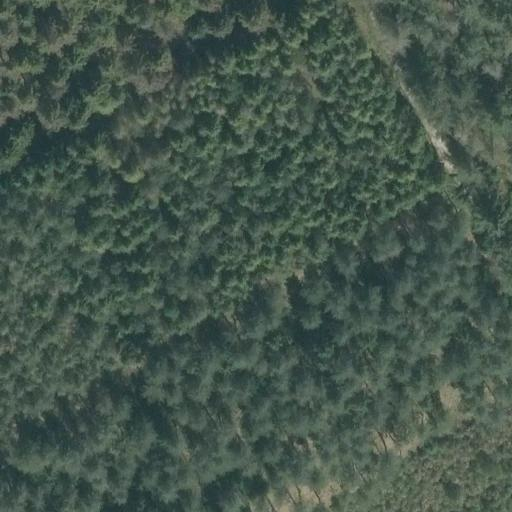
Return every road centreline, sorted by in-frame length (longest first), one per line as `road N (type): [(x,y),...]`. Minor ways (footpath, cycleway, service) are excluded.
road 1 (track): [(442,169),(347,0)]
road 2 (track): [(442,169),(511,297)]
